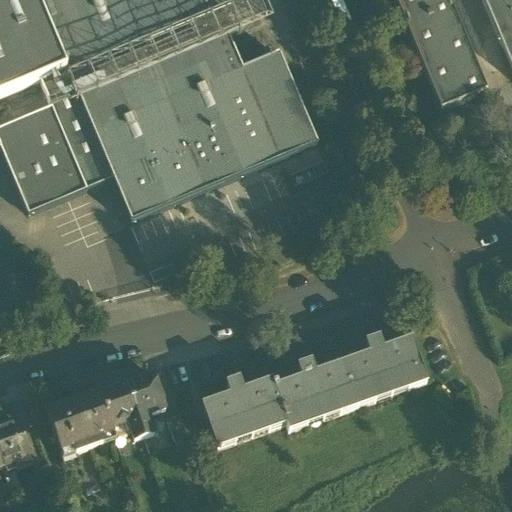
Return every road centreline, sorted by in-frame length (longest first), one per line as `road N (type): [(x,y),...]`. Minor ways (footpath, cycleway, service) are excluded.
road 1 (residential): [(0,379),(290,304),(432,248)]
road 2 (residential): [(432,248),(328,0)]
road 3 (residential): [(499,439),(432,248)]
